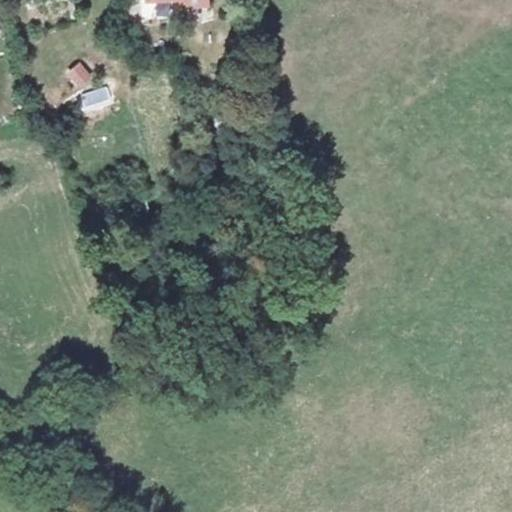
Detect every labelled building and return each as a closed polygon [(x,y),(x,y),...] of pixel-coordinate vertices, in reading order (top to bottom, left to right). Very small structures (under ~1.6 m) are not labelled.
[(197,14),(163,16),(166,58),(201,56),(201,63),(225,62),(223,37),(238,35),(238,34),(236,1),(220,2),(221,12),(197,14)] [(264,1),(236,3),(238,34),(266,32),(264,1)] [(196,4),(197,14),(221,12),(220,2),(196,4)] [(0,46),(0,101),(11,99),(0,46)] [(65,72),(79,88),(94,76),(80,60),(65,72)]
